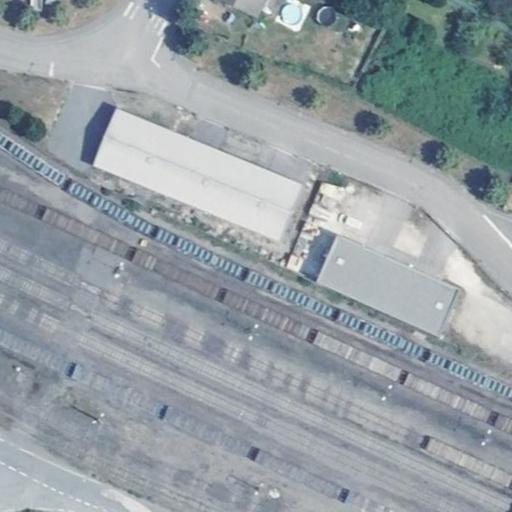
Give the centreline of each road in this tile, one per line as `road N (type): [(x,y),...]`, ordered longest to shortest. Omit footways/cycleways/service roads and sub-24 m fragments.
road 1 (unclassified): [(132,32),(186,90),(436,198),(511,272)]
road 2 (unclassified): [(0,51),(75,60),(132,32)]
